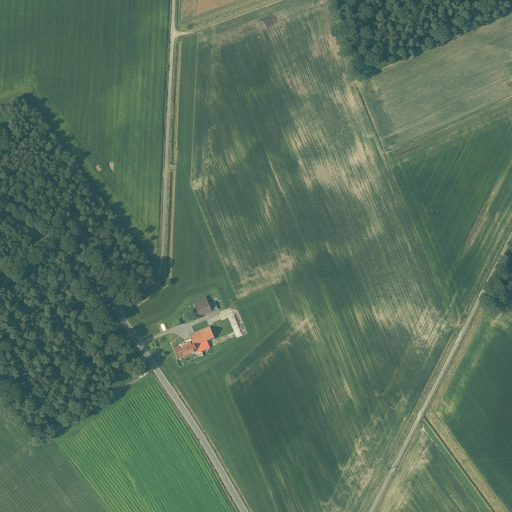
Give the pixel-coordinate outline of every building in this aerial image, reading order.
[(206,297),(194,302),(196,307),(208,302),(206,297)] [(208,302),(196,307),(197,310),(198,311),(200,316),(212,311),(209,305),(208,302)] [(215,303),(209,305),(212,311),(218,309),(215,303)] [(210,327),(190,335),(193,342),(194,346),(214,338),(210,327)] [(214,338),(194,346),(196,351),(197,353),(208,348),(217,345),(214,338)] [(186,345),(182,346),(181,346),(179,346),(179,347),(176,349),(179,357),(184,355),(196,351),(194,346),(193,342),(186,345)]
